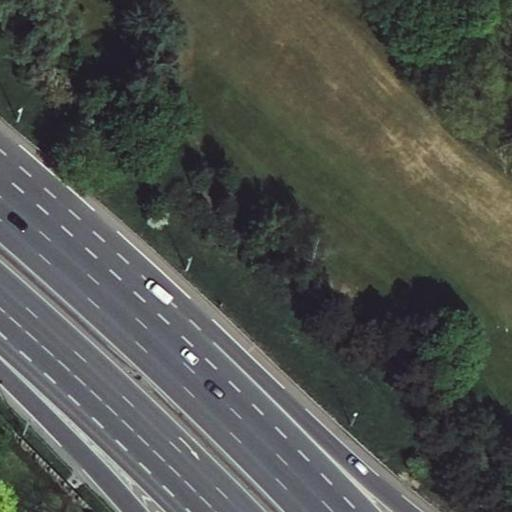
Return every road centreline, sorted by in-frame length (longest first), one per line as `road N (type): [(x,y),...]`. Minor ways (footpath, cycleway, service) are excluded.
road 1 (motorway): [(408,511),(0,199)]
road 2 (motorway): [(321,511),(0,207)]
road 3 (motorway): [(0,298),(216,511)]
road 4 (motorway): [(0,372),(134,511)]
